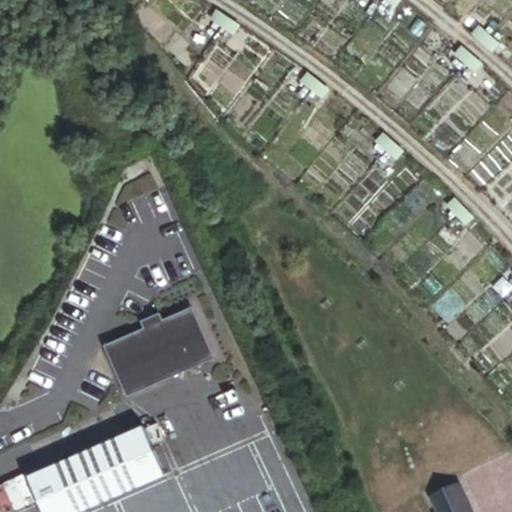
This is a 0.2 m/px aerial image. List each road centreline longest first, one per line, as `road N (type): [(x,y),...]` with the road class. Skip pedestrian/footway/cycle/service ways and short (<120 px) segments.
road 1 (track): [(511,245),(358,103),(213,0)]
road 2 (track): [(412,0),(511,84)]
